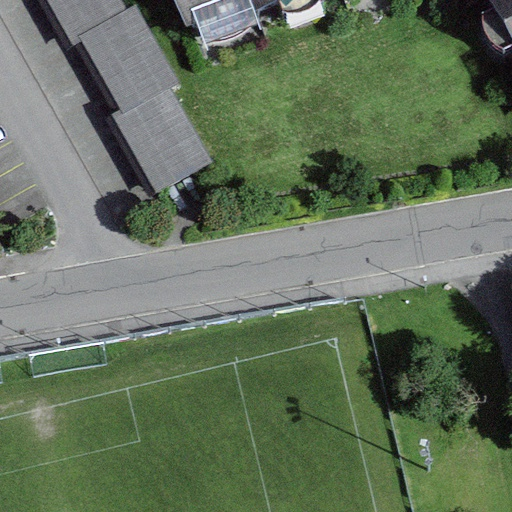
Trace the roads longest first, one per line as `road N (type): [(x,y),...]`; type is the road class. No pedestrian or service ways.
road 1 (residential): [(120,290),(511,208)]
road 2 (unclassified): [(120,290),(0,69)]
road 3 (residential): [(0,309),(120,290)]
